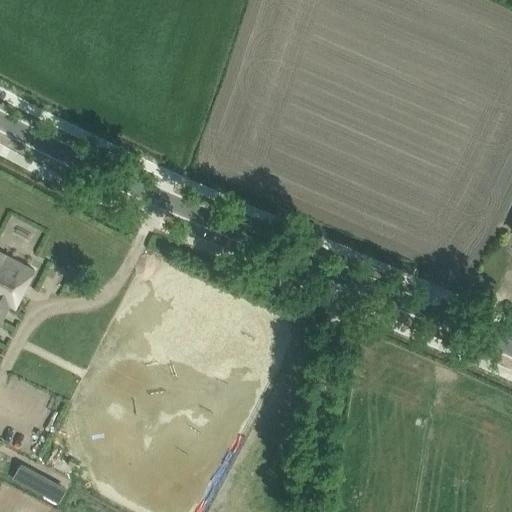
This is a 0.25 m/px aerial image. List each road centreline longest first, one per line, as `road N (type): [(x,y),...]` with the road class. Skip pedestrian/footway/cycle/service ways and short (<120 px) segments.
road 1 (tertiary): [(339,275),(0,117)]
road 2 (unclassified): [(302,511),(339,275)]
road 3 (tertiary): [(511,351),(339,275)]
